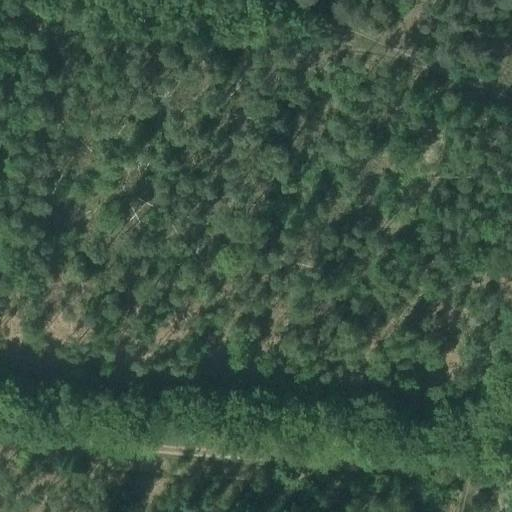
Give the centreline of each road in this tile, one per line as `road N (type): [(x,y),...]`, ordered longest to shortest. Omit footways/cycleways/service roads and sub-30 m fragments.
road 1 (track): [(511,119),(337,49),(0,1)]
road 2 (track): [(511,486),(0,442)]
